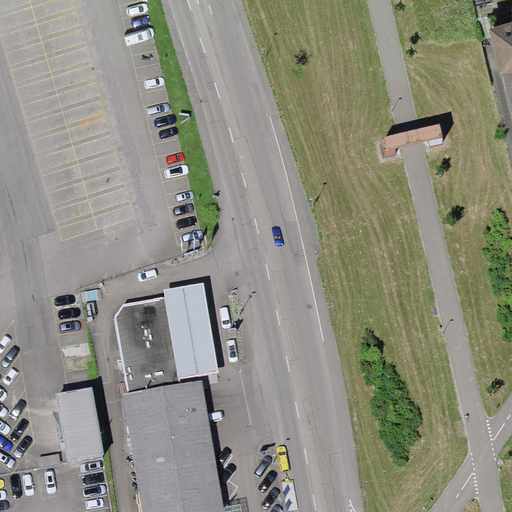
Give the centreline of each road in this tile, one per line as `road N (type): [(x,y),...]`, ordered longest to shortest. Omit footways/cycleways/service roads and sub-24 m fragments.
road 1 (motorway): [(328,0),(447,511)]
road 2 (motorway): [(491,511),(373,0)]
road 3 (primary): [(325,511),(265,186),(211,0)]
